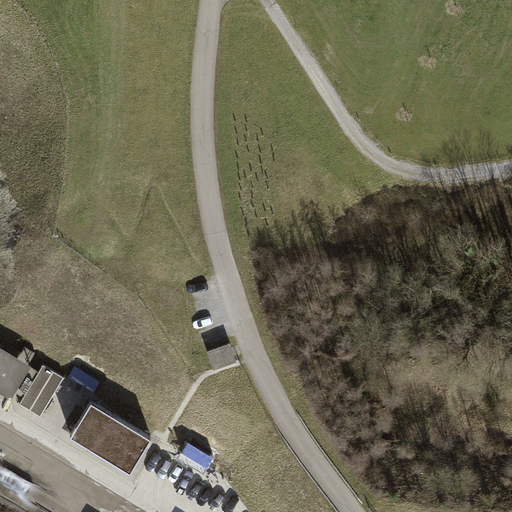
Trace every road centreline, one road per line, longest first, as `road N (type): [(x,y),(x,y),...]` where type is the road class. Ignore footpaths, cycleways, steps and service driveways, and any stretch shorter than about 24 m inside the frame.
road 1 (unclassified): [(210,0),(201,91),(210,196),(243,323),(286,417),(353,511)]
road 2 (track): [(511,162),(447,172),(402,168),(373,148),(272,0)]
road 3 (residential): [(0,445),(104,511)]
